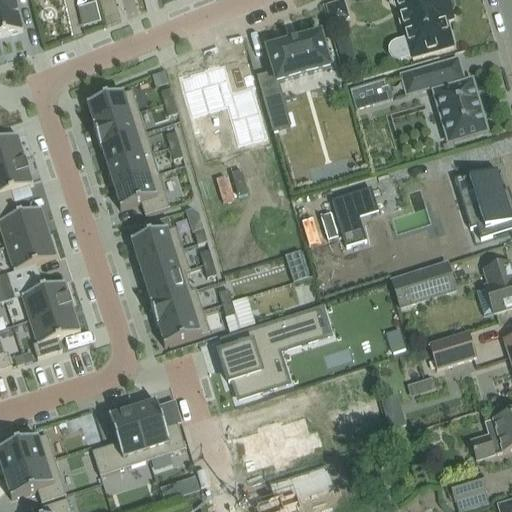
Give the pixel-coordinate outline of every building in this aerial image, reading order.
[(13,0),(0,0),(0,38),(22,32),(13,0)] [(389,0),(391,6),(397,10),(412,60),(453,48),(446,23),(453,21),(447,0),(389,0)] [(350,21),(345,2),(326,8),(332,26),(350,21)] [(273,74),(257,78),(273,132),(290,127),(278,84),(330,69),(321,37),(267,53),(273,74)] [(349,39),(335,43),(341,64),(355,60),(349,39)] [(449,145),(487,134),(472,83),(463,86),(462,81),(463,81),(457,62),(402,78),(407,97),(434,89),(435,94),(434,94),(449,145)] [(182,77),(179,78),(191,118),(228,108),(239,146),(264,139),(264,141),(267,140),(252,89),(232,94),(225,70),(224,67),(219,68),(218,66),(205,70),(206,72),(190,76),(191,78),(183,80),(182,77)] [(355,91),(350,92),(356,112),(373,107),(367,87),(365,88),(355,91)] [(171,93),(161,95),(164,107),(174,104),(171,93)] [(123,98),(89,109),(96,129),(139,115),(133,95),(123,98)] [(174,104),(164,107),(167,116),(177,114),(174,104)] [(96,129),(94,130),(101,150),(102,150),(146,136),(139,115),(96,129)] [(417,137),(438,138),(438,127),(417,127),(417,137)] [(174,134),(166,136),(169,147),(178,145),(174,134)] [(146,136),(102,150),(109,170),(153,156),(146,136)] [(0,169),(23,162),(16,139),(0,143),(0,169)] [(153,156),(109,170),(116,191),(159,177),(153,156)] [(181,156),(171,159),(174,169),(184,166),(181,156)] [(23,162),(0,169),(0,210),(15,206),(11,193),(31,186),(23,162)] [(484,171),(456,179),(461,196),(475,191),(479,206),(472,208),(478,229),(481,241),(511,231),(511,200),(509,192),(504,193),(498,172),(486,176),(484,171)] [(159,177),(116,191),(122,211),(141,205),(145,219),(170,211),(159,177)] [(395,186),(376,191),(383,214),(402,209),(395,186)] [(15,206),(0,210),(0,224),(0,225),(8,249),(47,236),(40,212),(19,219),(15,206)] [(201,227),(191,230),(196,245),(206,242),(201,227)] [(166,235),(133,245),(140,266),(183,252),(176,232),(166,235)] [(47,236),(8,249),(16,273),(55,260),(47,236)] [(183,252),(140,266),(147,287),(185,274),(189,273),(183,252)] [(209,252),(198,256),(201,266),(212,263),(209,252)] [(300,254),(285,259),(293,285),(309,280),(300,254)] [(212,263),(200,266),(204,277),(215,274),(212,263)] [(486,291),(476,294),(484,318),(494,315),(494,316),(511,310),(511,271),(510,265),(485,273),(490,288),(486,289),(486,291)] [(447,267),(392,284),(400,310),(456,293),(447,267)] [(15,274),(0,278),(0,286),(2,292),(11,289),(39,280),(35,268),(15,274)] [(185,274),(147,287),(153,307),(186,297),(192,295),(185,274)] [(11,289),(2,292),(6,304),(22,299),(22,298),(43,292),(39,280),(11,289)] [(63,286),(24,299),(31,322),(71,310),(63,286)] [(153,307),(152,308),(158,328),(159,328),(203,314),(196,294),(192,295),(186,297),(153,307)] [(229,294),(219,298),(222,308),(232,305),(229,294)] [(232,305),(222,308),(225,319),(235,316),(232,305)] [(71,310),(31,322),(39,346),(34,348),(38,361),(62,354),(57,340),(78,334),(71,310)] [(203,314),(159,328),(166,348),(199,338),(209,334),(203,314)] [(303,316),(221,342),(229,367),(222,369),(226,384),(231,383),(237,400),(275,388),(265,357),(311,341),(303,316)] [(399,332),(385,337),(391,356),(405,351),(399,332)] [(449,341),(429,347),(437,373),(477,361),(469,335),(449,341)] [(0,346),(0,373),(12,370),(8,358),(4,359),(0,346)] [(429,350),(414,355),(417,364),(432,359),(429,350)] [(30,356),(23,358),(25,365),(32,363),(30,356)] [(22,358),(15,361),(17,368),(25,365),(22,358)] [(396,397),(380,402),(389,433),(406,428),(396,397)] [(156,407),(134,414),(149,462),(184,451),(177,429),(165,433),(156,407)] [(119,447),(107,451),(115,473),(149,462),(134,414),(111,422),(119,447)] [(488,439),(471,445),(477,463),(494,458),(502,456),(511,452),(511,416),(508,418),(492,422),(492,423),(496,437),(488,439)] [(263,432),(236,440),(246,475),(269,468),(270,473),(293,466),(292,461),(315,455),(305,420),(277,428),(276,424),(262,428),(263,432)] [(47,439),(0,454),(0,459),(6,477),(54,462),(47,439)] [(107,451),(94,455),(101,477),(115,473),(107,451)] [(54,462),(6,477),(13,500),(39,492),(43,505),(65,498),(54,462)] [(305,511),(306,511),(303,504),(340,492),(334,472),(336,471),(337,471),(336,468),(266,491),(266,493),(268,493),(271,492),(276,506),(273,507),(269,508),(270,510),(263,511),(305,511)] [(481,476),(449,486),(454,504),(486,494),(481,476)] [(195,480),(160,491),(164,505),(199,494),(195,480)] [(45,511),(70,511),(68,503),(44,510),(45,511)]
